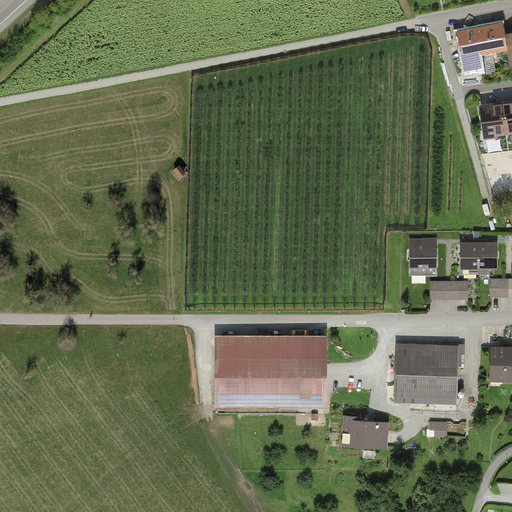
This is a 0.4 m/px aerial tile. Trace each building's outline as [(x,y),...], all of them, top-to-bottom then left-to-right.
[(506,49),(500,24),(458,33),(463,58),(506,49)] [(511,32),(503,34),(506,49),(509,69),(511,68),(511,32)] [(511,100),(503,101),(506,131),(511,130),(511,100)] [(506,131),(503,101),(480,104),(484,134),(506,131)] [(173,174),(179,182),(186,177),(180,169),(173,174)] [(437,272),(436,237),(421,237),(422,244),(409,244),(410,269),(418,268),(418,273),(437,272)] [(469,274),(479,274),(478,242),(460,243),(461,269),(469,268),(469,274)] [(497,242),(478,242),(479,274),(488,274),(488,268),(497,267),(497,242)] [(511,278),(490,278),(490,298),(511,297),(511,278)] [(468,280),(430,281),(431,300),(468,299),(468,280)] [(214,338),(214,408),(325,408),(325,338),(214,338)] [(455,345),(396,345),(395,403),(455,403),(455,345)] [(511,347),(491,347),(490,383),(511,383),(511,347)] [(432,435),(448,435),(449,419),(432,419),(432,435)] [(386,447),(387,425),(344,422),(343,444),(386,447)]
